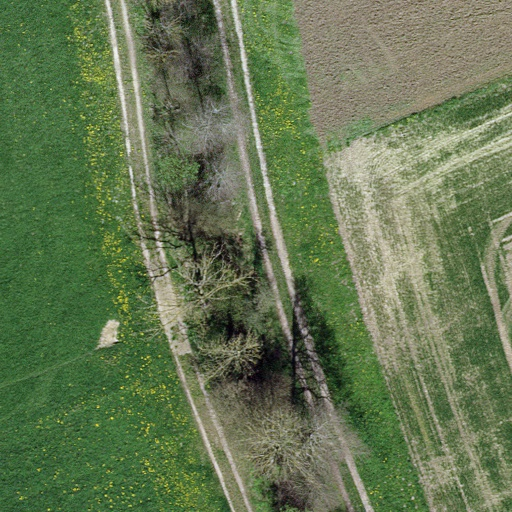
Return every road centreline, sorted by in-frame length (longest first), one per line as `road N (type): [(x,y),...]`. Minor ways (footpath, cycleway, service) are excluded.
road 1 (track): [(357,511),(315,409),(282,286),(223,0)]
road 2 (track): [(226,511),(190,427),(97,0)]
